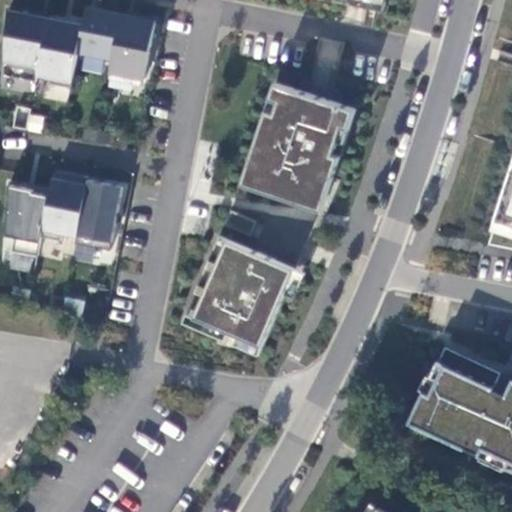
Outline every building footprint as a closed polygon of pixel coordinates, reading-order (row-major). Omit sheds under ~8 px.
[(118,13),(84,7),(81,24),(76,50),(110,57),(118,13)] [(6,9),(3,75),(34,81),(36,73),(46,17),(6,9)] [(107,71),(142,78),(153,20),(118,13),(110,57),(107,71)] [(76,50),(81,24),(46,17),(36,73),(50,76),(48,83),(69,87),(76,50)] [(333,175),(355,109),(332,101),(321,97),(308,93),(273,82),(239,184),(288,200),(290,191),(324,202),(333,175)] [(27,114),(26,131),(41,132),(42,115),(27,114)] [(511,169),(494,221),(511,225),(511,169)] [(52,172),(51,178),(69,181),(70,176),(52,172)] [(75,236),(86,179),(70,176),(69,181),(51,178),(48,192),(40,236),(59,240),(61,233),(75,236)] [(74,243),(109,249),(121,185),(86,179),(75,236),(74,243)] [(7,184),(4,235),(14,237),(11,251),(37,255),(40,236),(48,192),(7,184)] [(321,211),(324,202),(290,191),(288,200),(321,211)] [(222,224),(249,236),(255,221),(229,209),(222,224)] [(194,318),(261,345),(282,294),(293,267),(226,240),(194,318)] [(63,310),(76,314),(79,299),(66,296),(63,310)] [(408,422),(511,469),(511,380),(506,393),(493,387),(500,373),(443,347),(408,422)]
